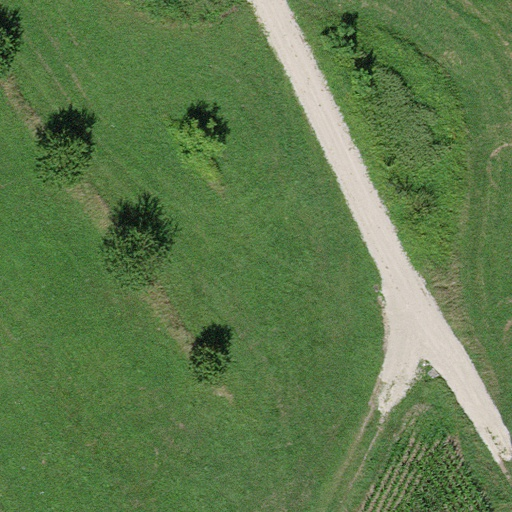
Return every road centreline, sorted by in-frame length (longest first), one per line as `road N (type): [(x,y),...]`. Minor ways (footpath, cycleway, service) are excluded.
road 1 (track): [(262,0),(414,308),(385,399),(329,511)]
road 2 (track): [(414,308),(511,495)]
